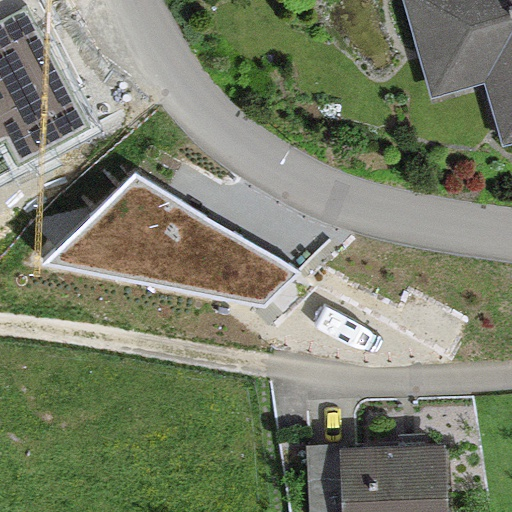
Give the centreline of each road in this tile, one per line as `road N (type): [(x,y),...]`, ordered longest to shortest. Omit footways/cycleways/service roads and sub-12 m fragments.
road 1 (unclassified): [(511,378),(404,382),(0,327)]
road 2 (residential): [(137,0),(197,99),(295,180),(429,223),(511,235)]
